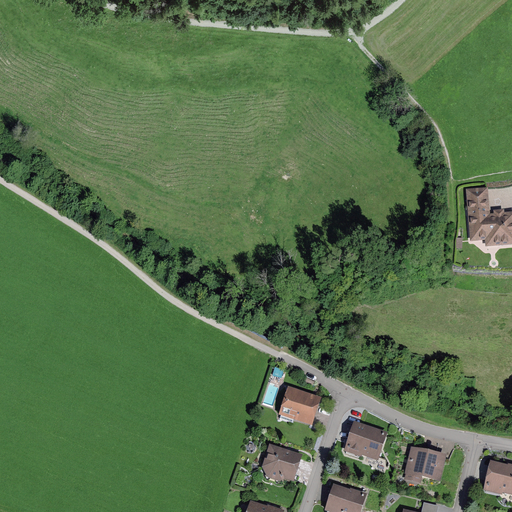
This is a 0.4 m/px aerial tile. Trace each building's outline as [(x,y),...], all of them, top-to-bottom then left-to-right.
[(511,247),(511,215),(505,216),(504,213),(494,214),(494,217),(491,217),(489,191),(466,193),(471,245),(486,243),(486,250),(511,247)] [(315,384),(304,378),(301,383),(312,389),(315,384)] [(279,419),(312,430),(322,402),(288,391),(279,419)] [(388,436),(355,425),(345,455),(362,461),(363,459),(379,465),(388,436)] [(295,486),(304,459),(270,448),(262,471),(268,482),(279,486),(285,483),(295,486)] [(405,477),(441,486),(447,460),(412,451),(405,477)] [(508,469),(491,465),(484,494),(503,499),(503,497),(511,499),(511,468),(508,468),(508,469)] [(351,494),(334,488),(326,511),(363,511),(368,497),(351,492),(351,494)]
